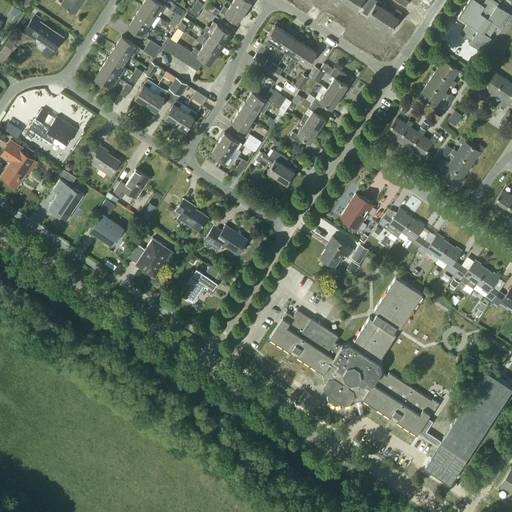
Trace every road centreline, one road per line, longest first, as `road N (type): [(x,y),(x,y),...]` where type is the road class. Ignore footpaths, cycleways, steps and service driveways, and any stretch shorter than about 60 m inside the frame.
road 1 (tertiary): [(438,511),(202,364)]
road 2 (residential): [(215,343),(0,203)]
road 3 (tertiary): [(202,364),(0,232)]
road 4 (residential): [(183,161),(63,79)]
road 5 (residential): [(461,221),(345,142)]
road 6 (residential): [(274,0),(390,77)]
road 7 (residential): [(285,231),(215,343)]
road 8 (residential): [(285,231),(183,161)]
road 9 (residential): [(183,161),(221,102),(239,53)]
